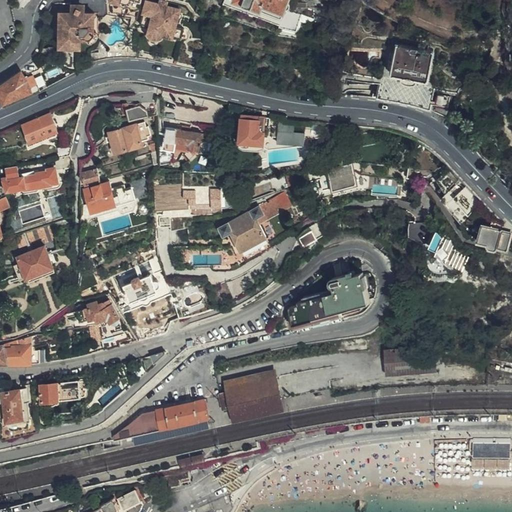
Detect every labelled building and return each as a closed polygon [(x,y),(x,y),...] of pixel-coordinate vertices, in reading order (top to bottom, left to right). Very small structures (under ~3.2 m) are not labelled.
[(139,10),(141,0),(109,0),(109,2),(139,10)] [(167,5),(159,3),(148,0),(146,0),(144,13),(152,15),(149,29),(148,32),(151,35),(156,37),(159,37),(163,35),(174,37),(174,36),(176,26),(180,8),(167,5)] [(233,0),(259,11),(261,7),(281,16),(283,12),(287,12),(289,10),(290,8),(289,6),(287,4),(288,0),(233,0)] [(94,11),(86,11),(71,10),(71,4),(57,4),(55,28),(61,29),(61,40),(81,40),(81,36),(88,36),(88,40),(92,41),(96,40),(98,36),(98,33),(96,30),(93,29),(94,11)] [(152,15),(144,13),(141,27),(149,29),(152,15)] [(184,28),(176,26),(174,36),(182,38),(184,28)] [(429,79),(434,50),(397,44),(392,72),(429,79)] [(46,47),(42,47),(40,53),(46,53),(46,56),(55,56),(55,48),(54,48),(54,46),(46,46),(46,47)] [(89,63),(128,59),(130,48),(88,52),(89,63)] [(26,77),(22,71),(0,86),(0,92),(5,100),(32,89),(31,86),(38,83),(32,74),(26,77)] [(430,110),(447,118),(448,117),(449,93),(432,92),(430,110)] [(156,114),(156,101),(140,102),(126,107),(128,114),(130,119),(144,116),(156,114)] [(285,120),(285,118),(269,115),(269,116),(258,114),(259,109),(242,106),(236,144),(240,147),(258,150),(264,147),(267,131),(278,133),(276,142),(282,142),(283,131),(285,120)] [(59,128),(50,111),(23,124),(32,141),(59,128)] [(306,123),(285,120),(283,131),(282,142),(304,144),(306,123)] [(110,134),(111,140),(114,152),(142,144),(142,141),(149,139),(148,136),(152,135),(149,125),(146,126),(144,121),(109,131),(110,134)] [(198,150),(200,133),(165,128),(161,150),(173,152),(173,150),(184,151),(189,157),(198,150)] [(350,162),(326,165),(326,168),(324,168),(331,190),(356,183),(350,162)] [(16,166),(0,167),(0,172),(5,190),(22,187),(22,189),(36,187),(36,185),(56,182),(54,168),(45,170),(45,173),(18,177),(16,166)] [(423,177),(431,171),(409,167),(408,177),(405,177),(402,183),(405,184),(401,197),(411,201),(414,187),(420,180),(423,177)] [(441,187),(446,193),(451,189),(462,180),(450,168),(444,173),(442,170),(439,173),(441,176),(436,180),(441,187)] [(95,169),(79,174),(79,186),(98,180),(95,169)] [(80,220),(117,209),(116,204),(131,200),(126,184),(114,188),(111,180),(99,183),(98,180),(79,186),(80,220)] [(482,199),(462,180),(451,189),(470,211),(482,199)] [(156,189),(156,198),(220,190),(220,189),(185,190),(168,192),(168,188),(156,189)] [(470,211),(451,189),(446,193),(443,195),(441,197),(460,220),(470,211)] [(220,190),(156,198),(157,210),(220,207),(220,190)] [(262,224),(297,205),(289,190),(263,204),(262,202),(258,204),(257,202),(248,207),(250,211),(219,227),(223,235),(232,231),(240,248),(267,234),(262,224)] [(23,223),(45,216),(41,204),(20,210),(23,223)] [(494,218),(492,225),(503,228),(505,220),(496,212),(495,215),(492,214),(492,217),(494,218)] [(327,218),(311,228),(316,237),(329,229),(325,223),(329,221),(327,218)] [(412,219),(408,235),(428,240),(432,225),(412,219)] [(505,245),(508,246),(511,230),(503,228),(492,225),(483,222),(478,237),(489,240),(489,243),(495,245),(496,243),(505,245)] [(30,242),(42,237),(55,232),(51,225),(26,233),(30,242)] [(311,228),(310,227),(303,232),(298,237),(293,245),(296,251),(317,238),(316,237),(311,228)] [(45,244),(57,239),(55,232),(42,237),(45,244)] [(26,233),(15,236),(19,246),(30,242),(26,233)] [(456,242),(457,240),(445,234),(444,235),(441,241),(438,246),(435,252),(434,253),(435,253),(441,256),(445,259),(445,260),(445,262),(447,264),(450,265),(452,264),(454,263),(462,267),(468,256),(454,248),(456,246),(454,245),(455,242),(456,242)] [(108,242),(107,235),(94,239),(95,246),(108,242)] [(21,279),(28,276),(54,266),(45,245),(20,255),(22,262),(15,265),(21,279)] [(162,269),(159,257),(149,261),(154,272),(162,269)] [(154,272),(149,261),(122,274),(126,284),(134,280),(133,278),(140,275),(141,278),(150,274),(154,272)] [(32,283),(57,272),(54,266),(28,276),(32,283)] [(91,268),(80,272),(77,281),(77,291),(98,282),(91,268)] [(370,299),(363,272),(350,275),(349,273),(334,277),(332,279),(330,283),(330,287),(332,290),(335,292),(300,302),(300,305),(291,307),(296,326),(305,323),(306,325),(353,313),(357,311),(359,306),(360,302),(370,299)] [(126,284),(124,285),(131,301),(133,300),(133,302),(136,303),(141,301),(142,298),(141,297),(147,294),(148,295),(150,297),(156,294),(157,292),(156,291),(157,290),(157,289),(159,287),(159,285),(159,283),(157,281),(156,281),(153,281),(150,274),(141,278),(140,275),(133,278),(134,280),(126,284)] [(119,319),(120,318),(109,301),(97,304),(96,302),(87,304),(88,307),(74,311),(77,323),(87,320),(86,319),(94,317),(95,320),(107,317),(108,322),(112,321),(114,324),(117,325),(119,324),(119,321),(119,319)] [(168,332),(171,325),(157,318),(154,325),(168,332)] [(94,338),(101,336),(98,321),(90,322),(94,338)] [(108,349),(120,346),(116,333),(104,336),(108,349)] [(31,364),(42,363),(38,353),(31,353),(31,337),(13,342),(7,344),(10,364),(31,364)] [(0,364),(10,364),(7,344),(0,345),(0,364)] [(438,369),(436,344),(386,347),(389,373),(438,369)] [(165,351),(153,355),(157,363),(167,354),(167,352),(165,351)] [(225,393),(218,395),(222,411),(228,409),(231,421),(284,408),(275,369),(222,381),(225,393)] [(40,404),(73,399),(71,387),(61,389),(60,382),(37,385),(40,404)] [(5,387),(0,387),(0,421),(6,420),(6,426),(13,431),(30,429),(29,417),(31,417),(30,401),(32,401),(30,388),(10,391),(10,388),(6,389),(5,387)] [(119,431),(120,440),(131,437),(207,419),(209,419),(207,412),(205,400),(167,408),(141,414),(119,431)] [(0,421),(0,425),(2,440),(7,439),(36,432),(34,416),(31,417),(29,417),(30,429),(13,431),(6,426),(6,420),(0,421)] [(207,419),(131,437),(133,445),(209,427),(207,419)] [(511,456),(511,438),(474,439),(474,457),(511,456)] [(181,466),(206,460),(205,457),(180,462),(181,466)] [(119,499),(123,508),(125,511),(141,503),(135,492),(119,499)] [(125,511),(126,511),(125,511),(123,508),(119,510),(114,500),(100,508),(98,504),(87,510),(87,511),(125,511)] [(141,503),(125,511),(126,511),(125,511),(140,511),(142,508),(142,505),(141,503)]
